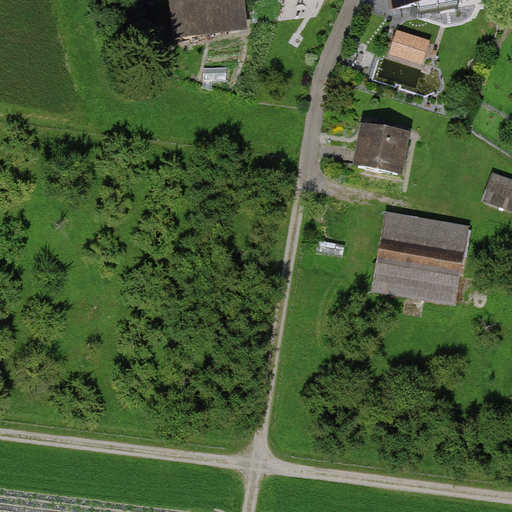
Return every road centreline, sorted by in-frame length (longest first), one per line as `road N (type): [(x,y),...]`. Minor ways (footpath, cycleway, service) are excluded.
road 1 (track): [(511,500),(0,437)]
road 2 (track): [(250,511),(303,191)]
road 3 (residential): [(362,0),(327,60),(303,191)]
